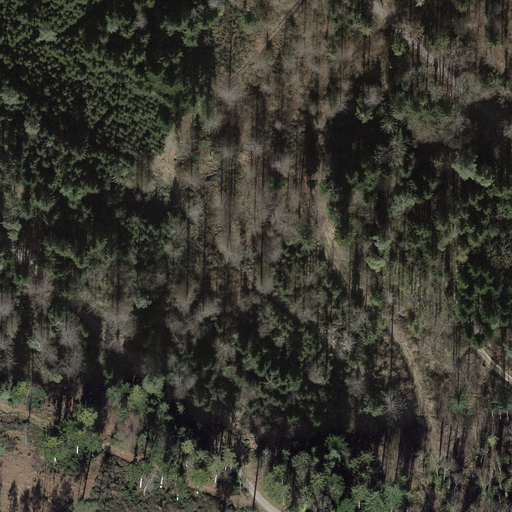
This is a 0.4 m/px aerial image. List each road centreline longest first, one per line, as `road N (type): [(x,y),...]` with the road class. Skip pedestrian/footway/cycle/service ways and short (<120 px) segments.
road 1 (track): [(476,511),(436,456),(399,342),(345,275),(317,205),(325,132),(351,88),(387,66),(439,68)]
road 2 (track): [(267,511),(196,419),(0,238)]
road 3 (track): [(263,511),(0,405)]
road 4 (track): [(511,218),(484,229),(457,256),(457,299),(476,349),(511,383)]
road 5 (track): [(369,0),(511,143)]
